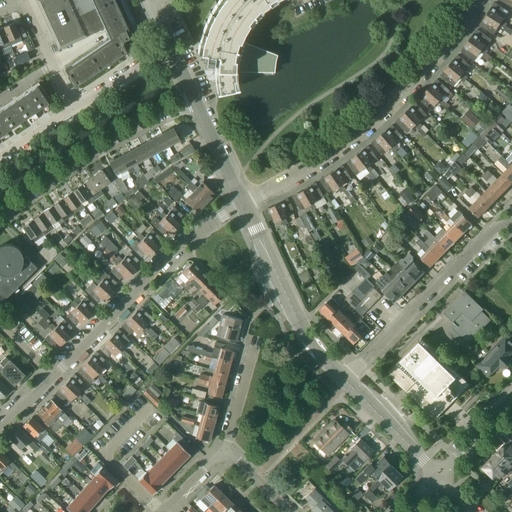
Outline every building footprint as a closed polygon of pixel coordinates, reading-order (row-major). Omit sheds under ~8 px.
[(128,29),(114,0),(35,0),(58,49),(104,28),(109,38),(64,69),(76,86),(126,52),(140,40),(130,28),(128,29)] [(195,50),(195,52),(198,52),(202,53),(206,53),(205,58),(204,63),(212,64),(213,59),(217,59),(217,60),(217,69),(216,69),(216,70),(218,70),(218,79),(217,79),(217,80),(218,80),(219,92),(216,92),(216,94),(223,92),(232,90),(233,90),(238,89),(238,87),(236,78),(272,74),(272,70),(273,58),(275,53),(263,49),(240,40),(243,32),(245,33),(245,32),(244,31),(248,23),(247,22),(252,15),(255,18),(255,17),(256,17),(253,14),(259,8),(260,9),(268,3),(269,5),(269,4),(270,4),(267,1),(268,0),(216,0),(216,1),(215,1),(214,2),(215,2),(210,10),(209,10),(209,11),(210,12),(206,20),(205,20),(204,21),(205,21),(202,30),(201,30),(200,31),(201,31),(199,40),(198,40),(197,41),(199,41),(197,51),(195,50)] [(491,7),(487,14),(505,26),(506,23),(502,21),(505,16),(508,12),(503,9),(501,7),(496,4),(494,3),(491,7)] [(482,20),(480,25),(482,26),(482,27),(487,30),(493,34),(499,25),(504,28),(503,30),(508,33),(511,29),(505,26),(487,14),(483,21),(482,20)] [(21,40),(14,22),(3,27),(10,45),(21,40)] [(0,49),(10,45),(3,27),(0,28),(0,49)] [(488,44),(491,40),(483,35),(479,31),(478,31),(476,30),(473,34),(469,40),(486,53),(488,51),(483,48),(487,43),(488,44)] [(486,53),(469,40),(464,47),(461,51),(463,52),(463,53),(467,56),(468,56),(474,61),(480,52),(484,55),(483,56),(490,61),(493,58),(486,53)] [(30,59),(27,51),(15,56),(15,58),(18,64),(30,59)] [(463,74),(470,66),(464,61),(464,60),(459,57),(457,55),(453,59),(454,59),(449,65),(465,79),(467,77),(463,74)] [(18,64),(15,58),(6,62),(9,68),(18,64)] [(443,71),(440,75),(442,77),(446,81),(447,81),(453,86),(459,78),(463,81),(465,79),(449,65),(443,72),(443,71)] [(433,84),(428,89),(443,104),(445,102),(452,94),(444,87),(443,85),(438,81),(436,79),(433,84)] [(0,134),(48,103),(36,86),(0,110),(0,134)] [(511,97),(499,86),(496,90),(509,101),(511,97)] [(443,104),(428,89),(422,95),(418,99),(420,101),(425,105),(426,106),(427,106),(427,107),(429,105),(430,103),(434,107),(438,102),(442,106),(443,104)] [(490,100),(482,93),(479,96),(488,103),(490,100)] [(411,107),(405,112),(420,128),(422,126),(418,122),(426,115),(422,111),(421,109),(417,105),(416,105),(415,103),(411,107)] [(508,117),(511,113),(511,108),(509,106),(503,112),(508,117)] [(399,118),(395,121),(397,123),(401,128),(401,127),(407,133),(414,126),(418,130),(420,128),(405,112),(399,118)] [(501,123),(505,119),(499,114),(492,123),(501,132),(505,128),(501,123)] [(478,123),(473,128),(480,134),(484,129),(478,123)] [(501,132),(492,123),(480,134),(485,139),(493,131),(498,136),(501,132)] [(393,127),(391,125),(387,129),(381,134),(395,150),(397,149),(394,145),(398,141),(397,140),(401,137),(397,132),(393,127)] [(179,140),(173,127),(161,133),(169,146),(179,140)] [(467,147),(477,136),(471,131),(462,141),(467,147)] [(169,146),(161,133),(151,139),(158,152),(169,146)] [(395,150),(381,134),(375,139),(371,142),(373,144),(373,145),(376,149),(377,149),(382,155),(390,148),(393,152),(395,150)] [(477,148),(485,140),(480,135),(471,143),(477,148)] [(158,152),(151,139),(140,145),(148,157),(158,152)] [(468,157),(476,149),(471,144),(463,152),(468,157)] [(148,157),(140,145),(130,150),(137,163),(148,157)] [(184,157),(194,151),(191,146),(181,151),(184,157)] [(363,149),(357,154),(370,171),(372,170),(369,165),(377,159),(372,153),(373,152),(369,148),(368,148),(367,146),(363,149)] [(130,150),(120,156),(129,173),(134,170),(131,166),(137,163),(130,150)] [(456,152),(451,158),(454,161),(459,155),(456,152)] [(460,165),(468,157),(463,152),(456,160),(460,165)] [(350,159),(346,162),(348,164),(351,169),(359,179),(366,174),(372,181),(371,182),(374,186),(378,182),(370,171),(357,154),(350,159)] [(120,156),(109,162),(115,175),(117,174),(118,177),(121,177),(129,173),(120,156)] [(511,166),(505,159),(501,156),(497,159),(507,169),(502,173),(511,182),(511,166)] [(445,169),(440,163),(434,168),(440,174),(445,169)] [(343,167),(342,165),(337,168),(338,168),(331,173),(343,190),(345,189),(342,185),(351,179),(347,172),(343,167)] [(394,165),(390,168),(395,174),(399,170),(394,165)] [(110,182),(102,170),(91,177),(100,189),(110,182)] [(429,171),(425,175),(430,180),(434,176),(429,171)] [(343,190),(331,173),(324,177),(320,180),(321,182),(324,187),(325,187),(328,193),(333,190),(333,191),(338,188),(341,192),(343,190)] [(511,182),(502,173),(494,182),(504,191),(511,182)] [(148,182),(143,174),(134,181),(139,188),(148,182)] [(100,189),(91,177),(82,184),(90,196),(93,200),(103,193),(100,189)] [(452,187),(444,178),(440,183),(448,191),(452,187)] [(215,194),(206,185),(203,182),(195,189),(193,186),(194,185),(191,181),(188,184),(206,202),(215,194)] [(504,191),(494,182),(486,191),(495,200),(504,191)] [(326,202),(319,191),(319,190),(316,185),(315,183),(310,186),(303,190),(314,209),(326,202)] [(82,184),(72,191),(80,203),(86,198),(89,203),(93,200),(90,196),(82,184)] [(206,202),(188,184),(185,187),(188,190),(190,189),(192,192),(185,199),(197,211),(206,202)] [(131,194),(124,185),(119,188),(126,198),(131,194)] [(434,200),(442,191),(436,185),(427,193),(434,200)] [(167,192),(174,199),(180,193),(177,190),(173,186),(167,192)] [(401,196),(398,198),(404,206),(408,203),(408,204),(414,199),(405,188),(399,193),(401,196)] [(346,189),(343,191),(348,199),(351,203),(355,201),(352,197),(346,189)] [(314,209),(303,190),(297,194),(292,196),(293,199),(296,204),(299,209),(304,209),(309,205),(312,210),(314,209)] [(83,207),(80,203),(72,191),(62,198),(74,214),(83,207)] [(386,191),(381,195),(385,200),(390,196),(386,191)] [(495,200),(486,191),(477,199),(487,208),(495,200)] [(141,202),(134,194),(127,201),(135,208),(141,202)] [(165,199),(163,201),(168,205),(169,204),(172,201),(168,196),(165,199)] [(74,214),(62,198),(52,205),(64,221),(74,214)] [(288,211),(290,210),(292,209),(292,208),(291,206),(292,206),(289,201),(287,198),(282,201),(275,205),(285,224),(288,223),(285,218),(290,215),(288,211)] [(487,208),(477,199),(469,208),(478,217),(487,208)] [(106,206),(103,208),(105,211),(108,209),(112,206),(108,201),(104,204),(106,206)] [(64,221),(52,205),(42,212),(54,228),(64,221)] [(124,210),(120,205),(115,210),(120,215),(124,210)] [(178,219),(181,215),(180,213),(172,205),(167,210),(169,212),(166,215),(162,211),(164,209),(161,206),(158,210),(176,228),(181,222),(178,219)] [(285,224),(275,205),(269,208),(268,208),(264,210),(265,213),(267,218),(268,220),(269,220),(271,219),(273,218),(276,223),(281,220),(283,225),(285,224)] [(102,213),(98,207),(91,213),(95,219),(102,213)] [(339,219),(332,207),(328,209),(335,221),(339,219)] [(425,216),(415,207),(410,212),(420,221),(425,216)] [(176,228),(158,210),(156,211),(163,218),(160,221),(156,217),(151,223),(161,232),(163,233),(166,230),(170,233),(176,228)] [(472,223),(458,210),(450,219),(454,223),(464,232),(472,223)] [(116,217),(111,211),(104,217),(110,223),(116,217)] [(54,228),(42,212),(33,218),(44,235),(54,228)] [(403,219),(410,226),(415,220),(409,214),(403,219)] [(88,215),(84,218),(87,223),(92,220),(88,215)] [(305,225),(300,216),(296,219),(301,228),(305,225)] [(44,235),(33,218),(21,226),(33,243),(44,235)] [(98,219),(87,228),(89,231),(90,230),(95,236),(105,227),(98,219)] [(464,232),(454,223),(445,232),(455,241),(464,232)] [(76,235),(81,229),(77,225),(72,230),(76,235)] [(395,225),(390,231),(400,241),(406,235),(395,225)] [(455,241),(445,232),(442,228),(436,234),(437,234),(434,237),(447,249),(455,241)] [(156,241),(159,237),(157,235),(158,235),(153,231),(152,229),(151,230),(144,237),(137,230),(135,232),(138,235),(154,250),(159,244),(156,241)] [(447,249),(434,237),(427,230),(424,234),(428,238),(423,243),(438,258),(447,249)] [(321,237),(317,231),(312,234),(316,240),(321,237)] [(392,236),(388,233),(381,240),(385,244),(392,236)] [(67,244),(73,238),(68,234),(63,240),(67,243),(67,244)] [(154,250),(138,235),(137,237),(140,241),(139,242),(136,240),(130,246),(139,254),(141,256),(141,255),(141,256),(144,252),(148,256),(154,250)] [(372,241),(368,236),(362,240),(366,246),(372,241)] [(62,239),(59,242),(64,247),(67,243),(63,240),(62,239)] [(438,258),(423,243),(419,239),(416,242),(425,252),(420,257),(430,266),(438,258)] [(0,302),(36,267),(25,255),(22,258),(22,256),(21,255),(21,253),(20,251),(19,250),(18,249),(16,247),(14,245),(12,245),(10,244),(9,244),(7,244),(5,244),(3,244),(2,244),(0,245),(0,302)] [(57,254),(51,244),(45,248),(44,247),(39,252),(48,262),(57,254)] [(376,244),(372,248),(376,252),(380,247),(376,244)] [(114,256),(106,248),(103,252),(105,254),(104,255),(110,261),(114,256)] [(357,250),(346,257),(350,264),(362,257),(357,250)] [(369,259),(374,254),(370,250),(365,255),(369,259)] [(134,263),(137,260),(135,258),(136,258),(131,253),(129,252),(122,259),(118,256),(116,257),(131,273),(137,267),(134,263)] [(63,257),(57,262),(62,267),(67,261),(63,257)] [(131,273),(116,257),(114,259),(118,263),(111,271),(112,272),(112,273),(117,277),(118,278),(119,278),(122,275),(126,278),(131,273)] [(423,271),(413,261),(409,265),(401,257),(398,261),(416,279),(423,271)] [(416,279),(398,261),(390,268),(394,272),(409,286),(416,279)] [(183,288),(201,270),(193,262),(181,273),(188,280),(185,283),(184,281),(180,285),(183,288)] [(369,274),(359,265),(355,269),(365,278),(369,274)] [(198,289),(209,278),(201,270),(183,288),(186,290),(190,287),(188,286),(191,283),(198,289)] [(112,286),(115,282),(113,280),(114,280),(109,276),(105,272),(97,279),(96,278),(94,280),(109,295),(115,289),(112,286)] [(409,286),(394,272),(390,276),(386,272),(383,276),(402,294),(409,286)] [(42,274),(32,284),(39,291),(49,281),(42,274)] [(380,279),(376,283),(383,291),(394,301),(402,294),(383,276),(380,279)] [(199,303),(217,285),(209,278),(198,289),(204,295),(201,298),(199,297),(196,300),(199,303)] [(373,287),(365,279),(360,283),(369,291),(373,287)] [(94,280),(85,289),(89,293),(90,295),(95,300),(95,299),(96,301),(97,300),(97,301),(100,297),(104,301),(109,295),(94,280)] [(369,291),(360,283),(356,287),(365,296),(369,291)] [(32,285),(22,295),(26,299),(31,293),(32,295),(37,290),(32,285)] [(214,305),(225,293),(217,285),(199,303),(194,308),(197,311),(205,303),(204,302),(207,298),(214,305)] [(365,296),(356,287),(352,292),(360,300),(365,296)] [(382,295),(373,287),(369,291),(377,300),(382,295)] [(169,300),(159,290),(153,296),(163,306),(169,300)] [(491,320),(481,310),(483,309),(467,293),(465,290),(443,312),(457,326),(454,329),(451,327),(449,330),(448,330),(448,331),(448,332),(448,333),(449,333),(463,347),(491,320)] [(377,300),(369,291),(365,296),(373,304),(377,300)] [(360,300),(352,292),(348,296),(352,300),(356,304),(360,300)] [(373,304),(365,296),(360,300),(369,309),(373,304)] [(90,308),(93,305),(93,304),(91,303),(92,303),(87,298),(85,297),(78,304),(74,301),(72,303),(87,318),(93,312),(90,308)] [(193,298),(187,303),(192,308),(197,303),(193,298)] [(329,300),(320,309),(329,318),(338,309),(340,306),(331,298),(329,300)] [(369,309),(360,300),(356,304),(360,309),(365,313),(369,309)] [(87,318),(72,303),(70,304),(74,308),(67,315),(67,316),(68,317),(68,318),(73,322),(74,323),(75,323),(78,320),(82,323),(87,318)] [(144,326),(152,319),(146,313),(147,313),(142,308),(142,309),(140,307),(136,311),(137,311),(131,317),(146,332),(148,330),(144,326)] [(179,317),(186,310),(182,307),(176,313),(179,317)] [(337,327),(346,317),(338,309),(329,318),(337,327)] [(239,330),(241,322),(241,320),(222,315),(216,336),(235,341),(239,329),(239,330)] [(67,331),(71,327),(69,326),(69,325),(65,321),(64,321),(59,316),(55,320),(59,324),(56,327),(52,323),(50,325),(65,340),(71,334),(67,331)] [(146,332),(131,317),(126,322),(125,322),(122,326),(124,328),(123,328),(128,332),(129,334),(130,333),(130,334),(132,332),(133,330),(137,334),(141,330),(145,334),(146,332)] [(202,336),(218,321),(214,317),(196,335),(202,336)] [(346,335),(355,325),(346,317),(337,327),(346,335)] [(65,340),(50,325),(48,327),(52,330),(45,338),(45,339),(46,340),(52,346),(53,346),(56,343),(60,346),(65,340)] [(354,343),(364,334),(355,325),(346,335),(354,343)] [(157,335),(150,328),(147,332),(153,338),(157,335)] [(115,333),(109,339),(124,354),(126,352),(123,349),(127,345),(126,344),(129,341),(126,338),(126,337),(125,335),(121,331),(120,331),(118,329),(114,333),(115,333)] [(510,357),(511,354),(511,341),(505,335),(476,365),(488,376),(494,369),(495,370),(500,370),(503,367),(511,359),(510,357)] [(469,384),(462,377),(422,337),(387,373),(434,420),(469,384)] [(124,354),(109,339),(104,344),(103,344),(100,348),(102,350),(101,350),(106,355),(108,356),(110,354),(110,355),(112,353),(115,356),(119,352),(123,356),(124,354)] [(230,363),(233,351),(223,349),(224,345),(215,342),(212,353),(206,352),(204,350),(195,347),(193,345),(188,345),(187,350),(205,356),(230,363)] [(158,353),(153,359),(159,364),(164,359),(169,354),(164,348),(158,353)] [(105,367),(101,364),(103,362),(102,362),(104,360),(103,358),(99,353),(98,354),(96,352),(92,356),(93,356),(87,361),(103,376),(104,375),(101,371),(105,367)] [(227,374),(230,363),(205,356),(204,360),(210,362),(208,368),(214,370),(227,374)] [(24,374),(9,360),(9,361),(5,357),(0,361),(0,362),(3,366),(0,369),(0,370),(14,384),(18,380),(20,379),(22,377),(23,375),(24,374)] [(180,368),(182,362),(175,360),(173,367),(180,368)] [(81,367),(78,370),(80,372),(79,373),(84,377),(86,379),(91,383),(94,380),(93,378),(97,375),(101,378),(103,376),(87,361),(82,367),(81,367)] [(150,374),(157,366),(153,362),(146,370),(150,374)] [(223,385),(227,374),(214,370),(212,376),(200,373),(199,378),(223,385)] [(138,377),(133,372),(129,377),(134,381),(138,377)] [(82,389),(79,386),(80,384),(82,382),(80,380),(81,380),(76,376),(74,374),(70,378),(71,378),(65,384),(80,399),(82,397),(78,393),(82,389)] [(220,397),(223,385),(199,378),(197,384),(209,387),(207,393),(220,397)] [(59,389),(56,393),(58,395),(57,395),(62,399),(64,401),(67,405),(71,401),(75,397),(79,401),(80,399),(65,384),(60,389),(59,389)] [(161,392),(152,384),(148,388),(157,396),(161,392)] [(130,385),(125,390),(130,395),(135,390),(130,385)] [(204,398),(206,392),(192,388),(191,390),(187,389),(186,393),(204,398)] [(161,402),(147,389),(143,393),(157,406),(161,402)] [(119,397),(113,391),(111,394),(117,399),(119,397)] [(90,400),(85,395),(81,399),(86,404),(90,400)] [(175,406),(176,399),(167,397),(165,403),(175,406)] [(68,417),(59,407),(51,399),(48,402),(46,402),(44,404),(45,405),(44,406),(62,424),(68,417)] [(214,418),(218,406),(199,401),(195,413),(201,414),(214,418)] [(55,431),(62,424),(44,406),(43,407),(41,407),(39,409),(39,410),(37,413),(55,431)] [(211,429),(214,418),(201,414),(198,426),(211,429)] [(48,433),(32,417),(23,426),(39,442),(48,433)] [(326,453),(350,429),(345,424),(341,427),(334,420),(314,441),(326,453)] [(92,425),(87,429),(92,435),(97,430),(92,425)] [(208,441),(211,429),(198,426),(195,437),(208,441)] [(83,445),(92,436),(84,428),(75,438),(83,445)] [(39,448),(20,429),(10,439),(20,449),(27,443),(35,451),(39,448)] [(190,454),(182,446),(186,442),(177,433),(172,438),(176,441),(169,449),(182,462),(190,454)] [(73,455),(83,445),(75,438),(66,448),(73,455)] [(359,464),(372,451),(359,438),(350,448),(351,449),(341,459),(347,465),(354,459),(359,464)] [(44,443),(39,448),(46,454),(51,449),(44,443)] [(504,446),(494,455),(508,468),(511,463),(511,449),(509,452),(504,446)] [(182,462),(169,449),(161,457),(174,470),(182,462)] [(0,450),(0,473),(2,471),(4,472),(9,466),(14,470),(15,469),(16,470),(18,468),(17,467),(0,450)] [(79,461),(86,453),(84,450),(76,458),(79,461)] [(508,468),(494,455),(483,467),(492,476),(495,474),(499,478),(508,468)] [(70,459),(65,463),(69,466),(73,462),(77,466),(80,463),(72,456),(70,459)] [(136,460),(131,456),(122,465),(127,469),(136,460)] [(331,470),(340,461),(335,456),(326,465),(331,470)] [(174,470),(161,457),(154,465),(167,477),(174,470)] [(378,479),(390,467),(391,466),(382,457),(377,462),(373,466),(370,462),(354,479),(359,484),(368,475),(370,477),(373,474),(377,478),(378,479)] [(62,468),(59,471),(64,476),(67,473),(64,470),(69,466),(65,463),(61,468),(62,468)] [(167,477),(154,465),(146,472),(145,471),(160,486),(160,485),(159,485),(167,477)] [(101,466),(94,474),(109,488),(117,479),(101,466)] [(377,478),(362,493),(371,502),(376,497),(370,491),(378,483),(379,484),(381,484),(382,483),(383,484),(382,484),(382,485),(382,486),(382,487),(382,488),(382,489),(383,489),(383,490),(384,490),(384,491),(385,491),(386,491),(387,491),(388,491),(389,491),(389,490),(395,484),(394,482),(400,476),(390,467),(378,479),(377,478)] [(36,470),(30,476),(41,486),(46,480),(36,470)] [(160,486),(145,471),(137,479),(152,494),(160,486)] [(27,478),(21,472),(17,476),(23,482),(27,478)] [(86,477),(84,479),(87,483),(101,495),(108,487),(109,488),(94,474),(93,474),(94,475),(90,480),(86,477)] [(345,477),(340,482),(343,485),(345,487),(350,482),(345,477)] [(101,495),(87,483),(80,491),(94,503),(101,495)] [(511,483),(499,496),(504,501),(511,493),(511,483)] [(29,484),(25,488),(31,494),(36,490),(29,484)] [(208,508),(222,494),(213,485),(202,497),(207,502),(204,504),(208,508)] [(332,511),(327,506),(329,505),(313,489),(305,498),(313,506),(310,510),(312,511),(332,511)] [(94,503),(80,491),(73,499),(87,511),(94,503)] [(39,502),(46,494),(45,493),(42,493),(36,499),(39,502)] [(211,511),(220,511),(230,502),(222,494),(208,508),(211,511)] [(16,511),(17,511),(26,503),(19,497),(15,500),(19,504),(14,509),(16,511)] [(85,511),(87,511),(73,499),(66,508),(70,511),(85,511)] [(237,511),(239,510),(230,502),(220,511),(237,511)]
